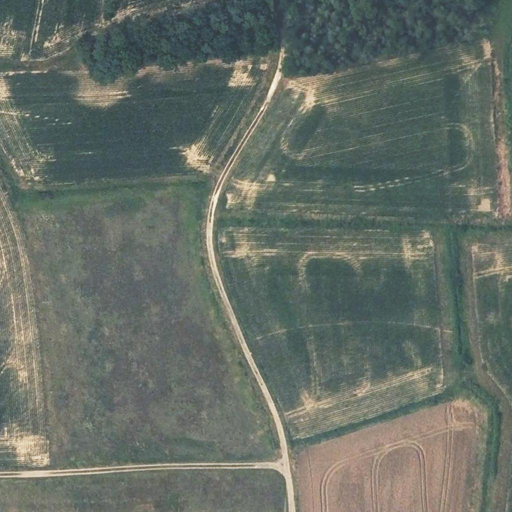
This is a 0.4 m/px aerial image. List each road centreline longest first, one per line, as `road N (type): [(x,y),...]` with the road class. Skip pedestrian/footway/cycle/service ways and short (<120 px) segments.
road 1 (track): [(283,466),(273,413),(216,276),(209,221),(214,194),(275,83),(284,0)]
road 2 (track): [(0,474),(283,466)]
